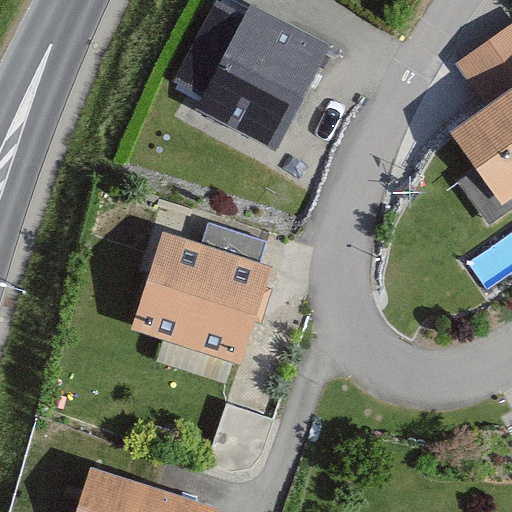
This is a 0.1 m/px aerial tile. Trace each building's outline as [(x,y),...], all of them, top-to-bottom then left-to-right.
[(330,54),(250,11),(192,117),(272,160),(330,54)] [(511,30),(449,72),(479,118),(454,135),(482,175),(458,191),(481,226),(511,205),(511,30)] [(268,277),(166,244),(135,340),(236,373),(268,277)] [(211,452),(261,469),(280,414),(231,396),(211,452)] [(210,511),(94,475),(82,511),(210,511)]
